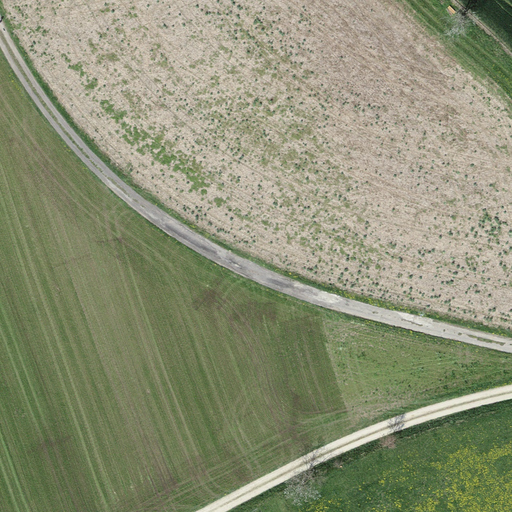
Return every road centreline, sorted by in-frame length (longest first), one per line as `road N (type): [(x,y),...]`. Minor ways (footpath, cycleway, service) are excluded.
road 1 (track): [(511,391),(396,424),(208,511)]
road 2 (track): [(418,0),(511,87)]
